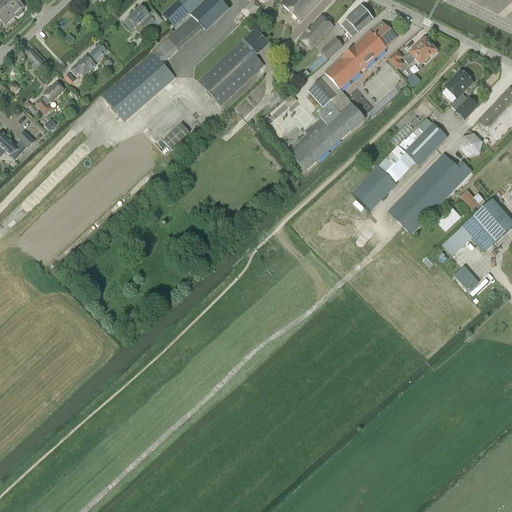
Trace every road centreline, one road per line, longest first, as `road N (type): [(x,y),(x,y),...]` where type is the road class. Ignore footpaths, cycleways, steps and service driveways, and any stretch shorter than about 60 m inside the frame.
road 1 (track): [(83,511),(257,348),(372,255),(394,232),(377,216)]
road 2 (track): [(468,43),(282,225)]
road 3 (track): [(0,210),(82,123),(116,134),(141,125)]
road 4 (residential): [(511,65),(380,0)]
